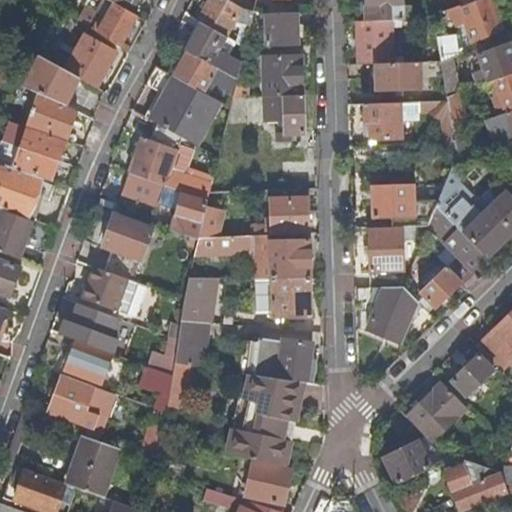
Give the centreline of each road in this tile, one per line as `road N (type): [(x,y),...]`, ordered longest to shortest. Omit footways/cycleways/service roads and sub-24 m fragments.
road 1 (residential): [(0,424),(112,103),(170,0)]
road 2 (residential): [(324,0),(340,437)]
road 3 (residential): [(340,437),(511,272)]
